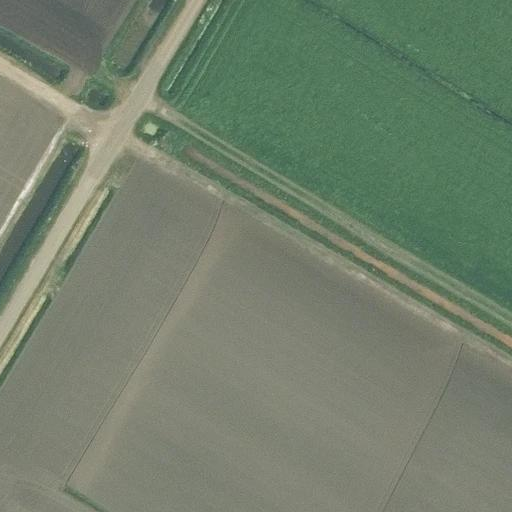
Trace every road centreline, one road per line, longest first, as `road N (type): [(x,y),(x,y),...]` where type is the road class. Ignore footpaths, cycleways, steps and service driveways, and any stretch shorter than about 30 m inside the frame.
road 1 (track): [(511,366),(117,130)]
road 2 (unclassified): [(0,329),(194,0)]
road 3 (track): [(0,61),(117,130)]
